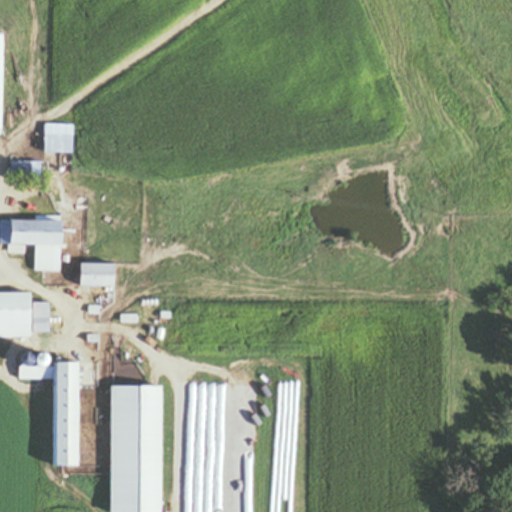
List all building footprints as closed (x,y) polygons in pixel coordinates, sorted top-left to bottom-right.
[(39,153),(68,154),(69,125),(39,124),(39,153)] [(37,161),(6,161),(6,178),(37,178),(37,161)] [(29,272),(55,272),(56,222),(0,221),(0,245),(29,246),(29,272)] [(111,265),(73,265),(73,287),(111,287),(111,265)] [(23,294),(0,293),(0,338),(23,339),(23,294)] [(29,333),(42,333),(42,304),(29,304),(29,333)] [(12,354),(12,380),(40,380),(40,354),(12,354)] [(46,467),(76,467),(77,364),(47,364),(46,467)] [(218,379),(200,378),(197,430),(207,430),(203,503),(211,504),(218,379)] [(156,511),(158,387),(105,387),(103,511),(156,511)] [(244,511),(253,511),(261,402),(253,402),(244,511)]
